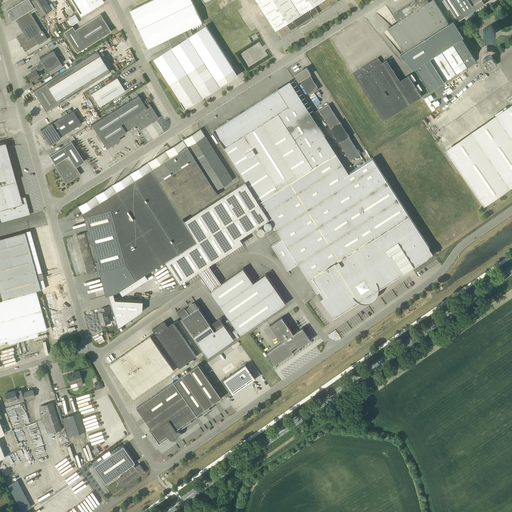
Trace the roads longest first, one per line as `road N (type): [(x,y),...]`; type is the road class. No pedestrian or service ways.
road 1 (primary): [(182,501),(511,270)]
road 2 (unclassified): [(96,359),(248,257),(277,270),(329,352)]
road 3 (unclassified): [(179,128),(380,0)]
road 4 (unclassified): [(329,352),(511,209)]
road 5 (unclassified): [(157,470),(329,352)]
road 6 (unclassified): [(50,213),(0,27)]
road 7 (unclassified): [(50,213),(179,128)]
road 8 (unclassified): [(179,128),(112,0)]
road 9 (unclassified): [(89,347),(50,213)]
road 10 (unclassified): [(157,470),(96,359)]
road 11 (unknown): [(26,366),(55,464),(38,480)]
